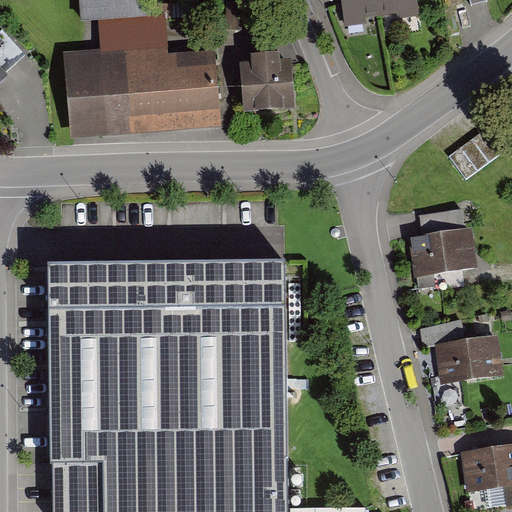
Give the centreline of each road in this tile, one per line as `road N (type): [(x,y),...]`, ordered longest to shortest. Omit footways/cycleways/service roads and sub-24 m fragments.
road 1 (residential): [(353,156),(359,216),(428,511)]
road 2 (tertiary): [(353,156),(290,167),(0,172)]
road 3 (tertiary): [(511,53),(407,129),(353,156)]
road 4 (residential): [(295,0),(353,156)]
